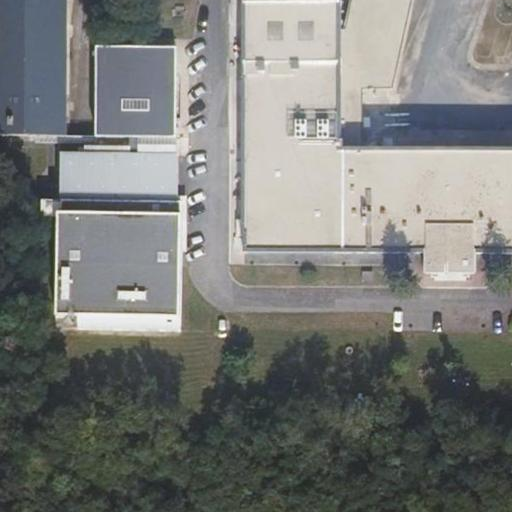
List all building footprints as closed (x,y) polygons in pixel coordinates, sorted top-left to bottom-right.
[(0,0),(0,137),(67,138),(67,0),(0,0)] [(244,0),(245,60),(342,60),(342,48),(341,0),(244,0)] [(352,0),(342,48),(342,60),(342,151),(350,151),(362,151),(362,90),(393,89),(413,0),(352,0)] [(130,156),(141,156),(141,138),(176,138),(177,50),(98,49),(98,138),(130,138),(130,156)] [(342,151),(342,60),(245,60),(243,237),(245,237),(245,253),(349,254),(350,151),(342,151)] [(350,151),(349,254),(426,255),(426,275),(477,275),(477,255),(511,255),(511,151),(362,151),(350,151)] [(62,215),(177,216),(178,156),(141,156),(130,156),(63,156),(62,215)] [(184,217),(177,216),(62,215),(59,215),(58,320),(182,321),(184,217)]
